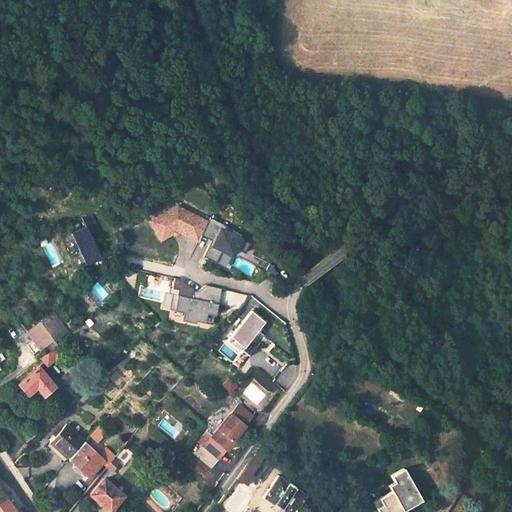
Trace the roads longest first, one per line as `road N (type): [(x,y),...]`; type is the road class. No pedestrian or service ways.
road 1 (residential): [(202,511),(303,372),(290,309)]
road 2 (residential): [(347,248),(434,219),(511,148)]
